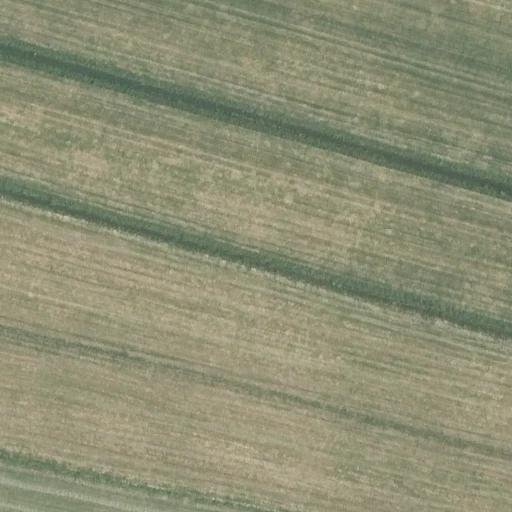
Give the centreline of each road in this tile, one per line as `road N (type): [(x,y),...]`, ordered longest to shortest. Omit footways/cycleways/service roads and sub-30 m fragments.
road 1 (track): [(511,144),(1,0)]
road 2 (track): [(0,66),(511,204)]
